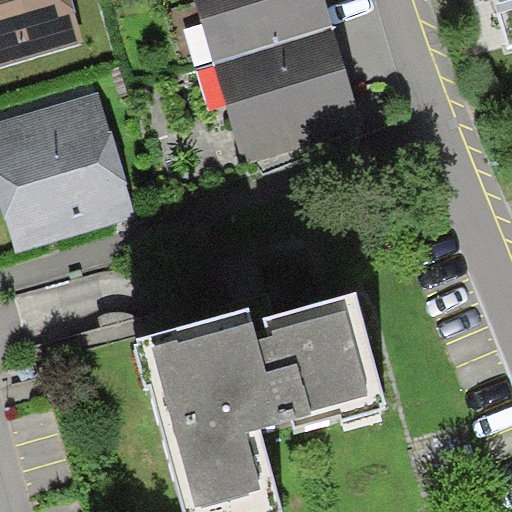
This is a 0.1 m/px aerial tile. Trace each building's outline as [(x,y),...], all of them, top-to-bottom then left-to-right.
[(0,0),(0,65),(79,41),(66,0),(0,0)] [(321,0),(197,0),(219,67),(332,31),(321,0)] [(511,0),(493,0),(509,51),(511,49),(511,0)] [(362,124),(332,31),(219,67),(249,161),(362,124)] [(97,96),(0,125),(0,197),(17,254),(134,218),(97,96)] [(138,353),(181,511),(280,511),(260,439),(289,431),(291,438),(337,426),(338,430),(381,418),(379,413),(382,412),(353,306),(249,335),(246,323),(138,353)]
